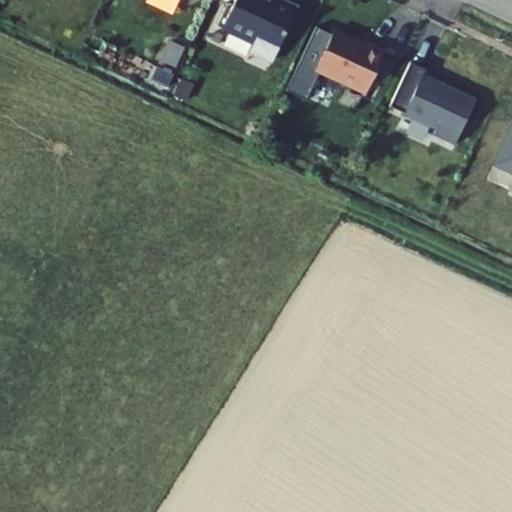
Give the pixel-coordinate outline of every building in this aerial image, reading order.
[(270,40),(294,50),(316,0),(244,0),(237,17),(274,33),(270,40)] [(354,21),(336,60),(386,84),(394,66),(401,52),(405,42),(387,32),(384,38),(377,34),(376,31),(354,21)] [(179,54),(190,59),(200,41),(188,35),(179,54)] [(413,57),(401,52),(394,66),(406,71),(413,57)] [(430,54),(410,98),(457,119),(454,126),(474,136),(494,91),(443,67),(445,61),(430,54)] [(207,91),(217,74),(204,67),(194,85),(207,91)]
